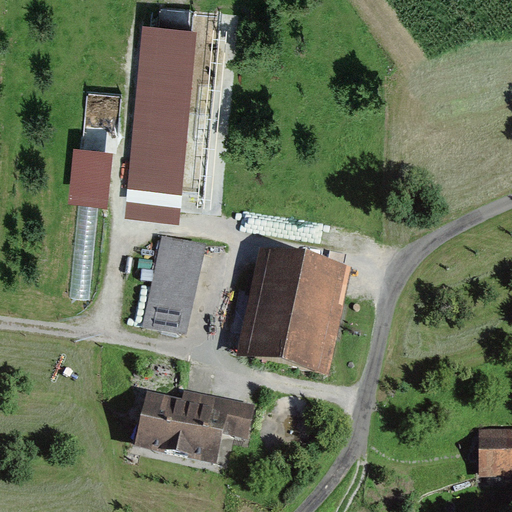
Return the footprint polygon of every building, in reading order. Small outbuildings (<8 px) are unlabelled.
[(243,16),(225,13),(216,83),(234,86),(243,16)] [(211,28),(157,23),(140,209),(194,214),(211,28)] [(98,296),(103,150),(82,149),(77,295),(98,296)] [(223,251),(169,241),(153,329),(206,339),(223,251)] [(360,271),(270,257),(254,364),(344,377),(360,271)] [(191,408),(163,402),(152,452),(237,471),(243,443),(259,446),(267,411),(194,395),(191,408)] [(511,438),(487,439),(487,480),(511,479),(511,438)]
